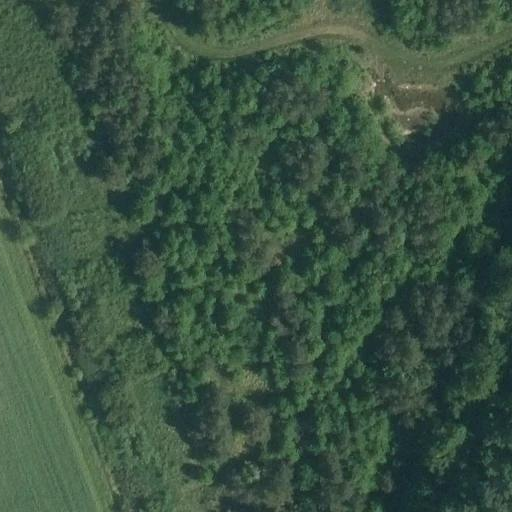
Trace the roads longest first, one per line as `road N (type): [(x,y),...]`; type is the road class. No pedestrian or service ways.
road 1 (track): [(153,0),(177,34),(210,51),(331,29),(431,63),(511,31)]
road 2 (track): [(511,322),(428,511)]
